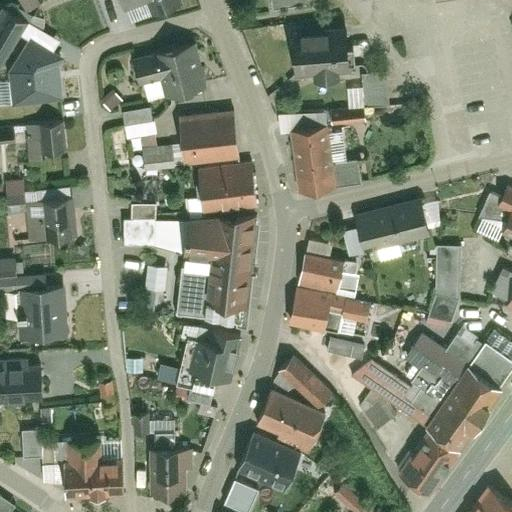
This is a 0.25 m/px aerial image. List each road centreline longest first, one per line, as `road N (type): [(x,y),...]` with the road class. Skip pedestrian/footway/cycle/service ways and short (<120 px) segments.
road 1 (residential): [(215,9),(103,45),(91,54),(84,82),(137,511)]
road 2 (residential): [(293,201),(274,301),(201,511)]
road 3 (residential): [(215,9),(293,201)]
road 4 (residential): [(347,0),(430,91),(449,172)]
road 5 (residential): [(293,201),(449,172)]
road 6 (tertiary): [(437,511),(511,411)]
